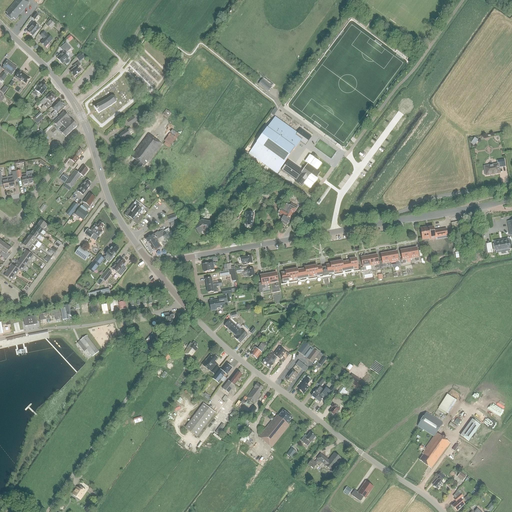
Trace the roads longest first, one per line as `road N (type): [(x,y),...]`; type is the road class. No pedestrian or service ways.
road 1 (tertiary): [(441,511),(239,359),(159,275)]
road 2 (residential): [(287,239),(322,180),(463,0)]
road 3 (track): [(0,338),(183,303)]
road 4 (tertiary): [(149,262),(113,209),(86,127)]
road 5 (unclassified): [(377,223),(418,200),(511,183)]
road 6 (tertiary): [(86,127),(54,77),(0,23)]
road 7 (residential): [(0,214),(18,218),(86,127)]
road 8 (tertiary): [(166,262),(287,239)]
